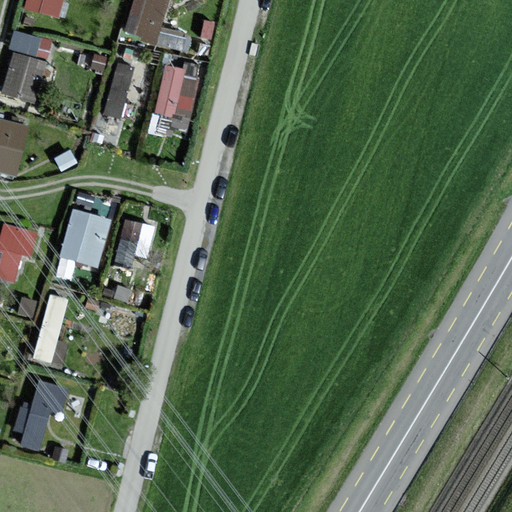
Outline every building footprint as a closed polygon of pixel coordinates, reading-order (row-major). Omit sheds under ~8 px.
[(24,0),(23,5),(56,14),(60,0),(24,0)] [(130,0),(124,30),(178,43),(180,31),(160,27),(166,0),(130,0)] [(16,26),(0,76),(0,88),(31,97),(49,36),(16,26)] [(118,114),(133,62),(115,57),(100,109),(118,114)] [(152,107),(189,114),(199,68),(162,61),(152,107)] [(0,169),(15,173),(28,121),(0,113),(0,169)] [(70,274),(74,257),(96,263),(111,213),(72,202),(53,269),(70,274)] [(138,268),(152,222),(124,213),(110,260),(138,268)] [(1,217),(0,221),(0,275),(12,279),(20,251),(30,254),(38,228),(1,217)] [(49,357),(68,296),(51,290),(32,352),(49,357)] [(12,424),(23,427),(19,442),(38,446),(49,405),(59,408),(65,383),(36,376),(30,397),(19,394),(12,424)]
